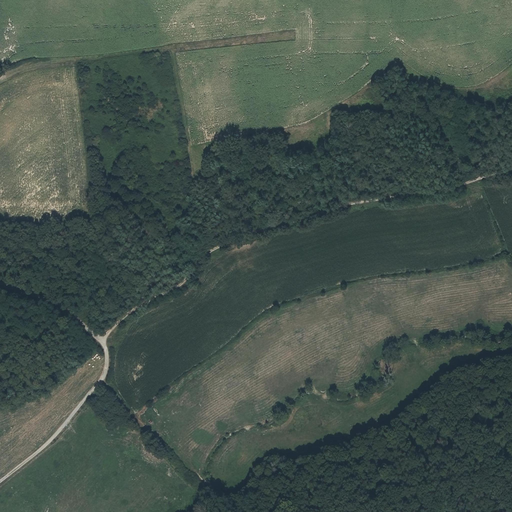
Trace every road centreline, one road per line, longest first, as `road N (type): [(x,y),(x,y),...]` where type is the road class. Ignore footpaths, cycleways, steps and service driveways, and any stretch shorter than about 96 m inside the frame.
road 1 (track): [(97,339),(157,300),(194,260),(269,228),(511,170)]
road 2 (track): [(0,482),(43,450),(96,389),(106,362),(97,339)]
road 3 (track): [(102,380),(184,477),(211,496)]
